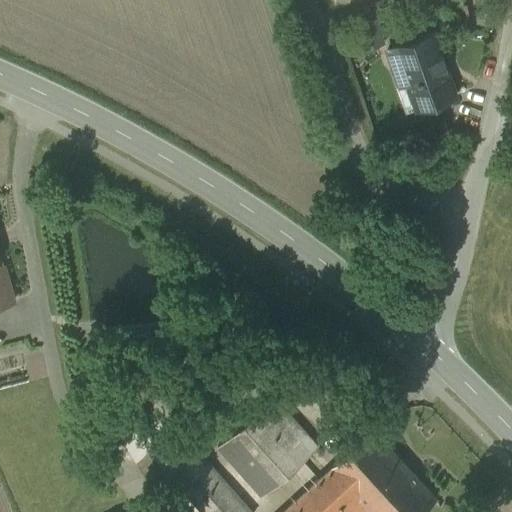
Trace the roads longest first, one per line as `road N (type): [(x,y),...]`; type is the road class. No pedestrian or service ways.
road 1 (tertiary): [(0,74),(207,182),(441,360)]
road 2 (unclassified): [(468,218),(402,195),(363,166),(304,0)]
road 3 (unclassified): [(468,218),(441,360)]
